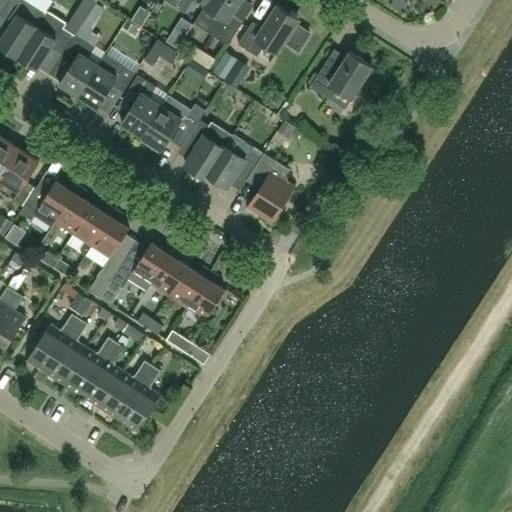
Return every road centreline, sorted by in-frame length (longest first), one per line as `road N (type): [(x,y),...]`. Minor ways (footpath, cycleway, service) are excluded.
road 1 (track): [(511,1),(332,280),(282,314),(147,511)]
road 2 (residential): [(263,291),(280,263),(0,82)]
road 3 (track): [(511,292),(370,511)]
road 4 (residential): [(263,291),(133,486)]
road 5 (residential): [(339,0),(418,43),(442,38),(473,0)]
road 6 (residential): [(133,486),(0,401)]
